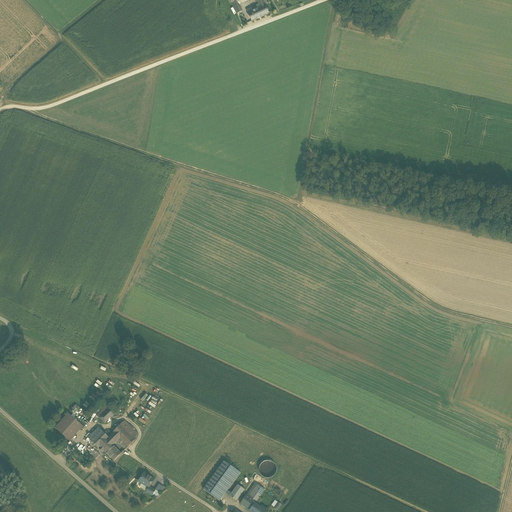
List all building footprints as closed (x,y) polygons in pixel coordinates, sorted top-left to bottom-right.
[(249,0),(256,0),(259,4),(260,8),(265,6),(262,0),(238,0),(232,3),(237,14),(243,11),(240,5),(249,0)] [(249,14),(260,8),(259,4),(247,10),(249,14)] [(249,14),(253,21),(269,13),(266,7),(265,6),(260,8),(249,14)] [(108,404),(96,416),(105,424),(116,412),(108,404)] [(83,427),(68,414),(55,428),(70,442),(83,427)] [(124,422),(121,425),(134,438),(138,434),(125,422),(124,422)] [(113,432),(114,433),(120,439),(122,441),(128,447),(135,440),(134,438),(121,425),(113,432)] [(111,444),(113,446),(117,442),(120,439),(114,433),(109,438),(99,428),(98,428),(88,438),(102,453),(104,451),(111,444)] [(128,447),(122,441),(119,444),(125,450),(128,447)] [(111,444),(104,451),(114,461),(121,454),(113,446),(111,444)] [(96,451),(92,455),(92,456),(96,459),(100,455),(96,451)] [(269,459),(259,468),(269,479),(277,472),(274,469),(276,466),(269,459)] [(203,490),(219,501),(240,473),(224,461),(203,490)] [(145,473),(139,482),(148,488),(149,487),(154,480),(145,473)] [(247,495),(249,497),(257,485),(255,483),(247,495)] [(159,484),(156,490),(162,492),(165,486),(159,484)] [(229,496),(236,501),(245,490),(238,485),(229,496)] [(265,490),(257,485),(249,497),(256,502),(260,497),(265,490)] [(155,491),(149,487),(148,488),(146,492),(152,496),(155,491)] [(240,504),(250,511),(255,504),(257,502),(256,502),(249,497),(247,495),(240,504)] [(275,500),(272,506),(279,510),(283,504),(275,500)]
